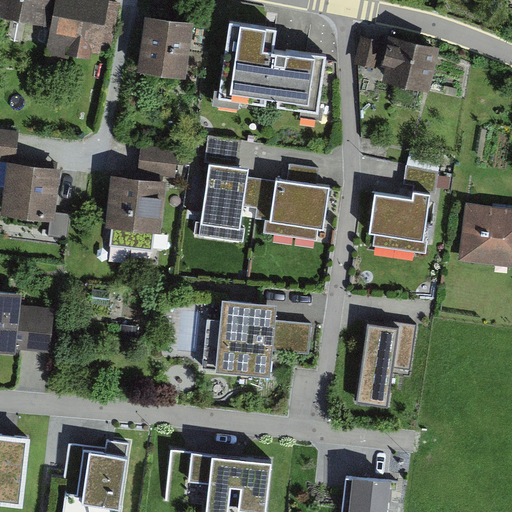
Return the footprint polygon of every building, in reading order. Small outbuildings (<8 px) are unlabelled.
[(54,0),(3,0),(2,12),(50,22),(54,0)] [(124,0),(61,0),(51,55),(73,60),(74,52),(95,56),(96,49),(104,50),(105,43),(116,45),(124,0)] [(197,20),(149,13),(142,68),(156,70),(155,77),(175,80),(176,74),(190,75),(197,20)] [(284,22),(232,14),(222,86),(216,85),(213,105),(245,110),(246,101),(304,108),(302,119),(330,122),(333,100),(328,100),(335,49),(281,42),(284,22)] [(434,89),(444,45),(395,34),(388,63),(391,63),(387,79),(434,89)] [(388,39),(366,35),(361,62),(382,66),(388,39)] [(0,154),(18,157),(22,132),(0,129),(0,154)] [(183,148),(146,144),(144,166),(181,170),(183,148)] [(412,161),(442,166),(443,157),(414,152),(412,161)] [(65,166),(12,159),(5,213),(59,219),(65,166)] [(252,167),(214,162),(206,221),(245,226),(247,204),(251,176),(252,167)] [(443,172),(412,164),(409,183),(419,185),(419,189),(435,191),(440,192),(443,172)] [(293,179),(281,178),(281,180),(276,218),(323,225),(329,225),(334,185),(322,183),(324,168),(295,165),(293,179)] [(170,180),(116,174),(110,225),(117,225),(115,245),(155,249),(158,229),(165,230),(170,180)] [(268,230),(321,238),(323,225),(276,218),(281,180),(251,176),(247,204),(262,206),(261,217),(270,218),(268,230)] [(418,197),(380,192),(374,230),(380,231),(429,238),(435,191),(419,189),(418,197)] [(511,207),(472,202),(465,258),(511,264),(511,207)] [(205,233),(248,239),(249,226),(245,226),(206,221),(205,233)] [(380,231),(378,245),(432,252),(434,239),(429,238),(380,231)] [(26,292),(0,289),(0,349),(20,352),(21,346),(55,350),(59,312),(36,309),(37,305),(25,304),(26,292)] [(287,312),(243,306),(241,323),(224,321),(219,357),(280,365),(283,340),(286,321),(287,312)] [(429,312),(389,308),(387,319),(407,322),(403,354),(423,356),(429,312)] [(387,319),(365,316),(355,397),(397,402),(403,354),(407,322),(387,319)] [(310,344),(312,324),(286,321),(283,340),(310,344)] [(38,438),(0,434),(0,499),(31,503),(38,438)] [(144,442),(127,440),(126,450),(143,451),(144,442)] [(107,448),(86,445),(82,478),(103,480),(107,448)] [(126,450),(107,448),(103,480),(100,507),(136,511),(143,451),(126,450)] [(229,455),(225,496),(251,499),(253,481),(237,479),(240,456),(229,455)] [(255,458),(240,456),(237,479),(253,481),(255,458)] [(295,503),(299,462),(255,458),(253,481),(251,499),(250,510),(267,511),(270,486),(278,487),(276,501),(295,503)] [(389,511),(394,480),(355,476),(350,511),(389,511)] [(249,511),(293,511),(295,503),(276,501),(278,487),(270,486),(267,511),(250,510),(249,511)]
